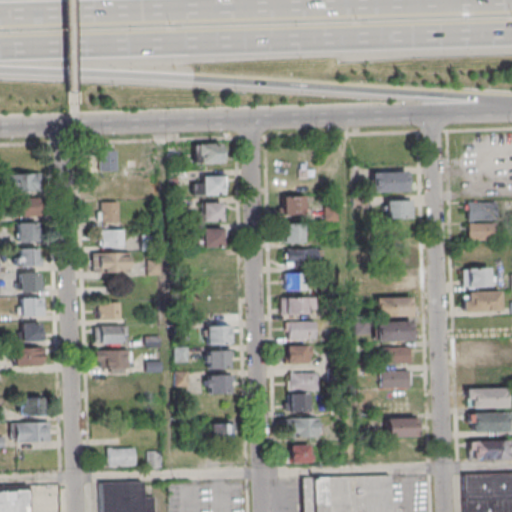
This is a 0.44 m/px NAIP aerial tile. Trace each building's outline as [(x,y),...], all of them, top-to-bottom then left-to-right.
[(218,144),(192,144),(192,163),(218,163),(218,144)] [(97,171),(115,171),(115,149),(97,149),(97,171)] [(34,154),(11,154),(11,169),(34,169),(34,154)] [(370,172),(370,191),(407,191),(407,172),(370,172)] [(37,174),(0,173),(0,190),(37,191),(37,174)] [(119,175),(97,175),(97,193),(119,193),(119,175)] [(225,195),(225,175),(200,175),(200,183),(190,183),(190,195),(225,195)] [(280,214),(304,214),(304,196),(280,196),(280,214)] [(38,216),(38,198),(0,198),(0,216),(38,216)] [(386,200),(386,218),(411,218),(411,200),(386,200)] [(117,202),(98,202),(98,222),(117,222),(117,202)] [(200,221),(222,221),(222,202),(200,202),(200,221)] [(477,215),(475,203),(466,204),(467,216),(477,215)] [(34,222),(15,222),(15,242),(34,242),(34,222)] [(301,242),(301,223),(282,223),(282,242),(301,242)] [(493,223),(466,223),(466,240),(493,240),(493,223)] [(201,247),(222,247),(222,228),(201,228),(201,247)] [(99,247),(122,247),(122,229),(99,229),(99,247)] [(16,248),(16,267),(35,267),(35,248),(16,248)] [(315,265),(315,248),(283,248),(283,265),(315,265)] [(387,248),(387,265),(408,265),(408,248),(387,248)] [(90,272),(128,272),(128,253),(90,253),(90,272)] [(460,267),(460,286),(488,286),(488,267),(460,267)] [(282,289),(305,289),(305,272),(282,272),(282,289)] [(387,272),(387,290),(411,290),(411,272),(387,272)] [(17,291),(38,291),(38,274),(17,274),(17,291)] [(226,277),(198,276),(198,295),(225,295),(226,277)] [(459,310),(497,310),(497,291),(459,291),(459,310)] [(41,315),(41,297),(18,297),(18,315),(41,315)] [(279,313),(312,313),(312,297),(279,297),(279,313)] [(409,297),(373,297),(373,315),(409,315),(409,297)] [(227,301),(200,301),(200,320),(227,320),(227,301)] [(97,319),(120,319),(120,302),(97,302),(97,319)] [(315,321),(287,321),(287,338),(315,338),(315,321)] [(409,340),(409,321),(372,321),(372,340),(409,340)] [(19,340),(41,340),(41,323),(19,323),(19,340)] [(232,325),(205,325),(205,343),(232,343),(232,325)] [(96,326),(96,343),(126,343),(126,326),(96,326)] [(466,359),(499,359),(499,339),(466,339),(466,359)] [(285,363),(310,363),(310,346),(285,346),(285,363)] [(379,346),(379,364),(408,364),(408,346),(379,346)] [(11,348),(11,365),(41,365),(41,348),(11,348)] [(94,350),(93,370),(95,370),(95,392),(129,392),(129,350),(94,350)] [(205,350),(205,368),(230,368),(230,350),(205,350)] [(497,364),(468,364),(468,383),(497,383),(497,364)] [(408,370),(378,370),(378,387),(408,387),(408,370)] [(316,372),(287,372),(287,389),(316,389),(316,372)] [(175,384),(186,384),(186,373),(175,373),(175,384)] [(233,393),(233,375),(203,375),(203,393),(233,393)] [(464,387),(464,407),(505,407),(505,387),(464,387)] [(307,410),(307,393),(287,393),(287,410),(307,410)] [(376,412),(413,412),(413,393),(376,393),(376,412)] [(16,414),(40,414),(40,397),(16,397),(16,414)] [(508,431),(508,412),(467,412),(467,431),(508,431)] [(288,436),(320,436),(320,417),(288,417),(288,436)] [(384,417),(384,436),(414,436),(414,417),(384,417)] [(47,422),(12,422),(12,441),(47,441),(47,422)] [(230,423),(208,423),(208,439),(230,439),(230,423)] [(467,440),(467,459),(508,459),(508,440),(467,440)] [(308,444),(288,444),(288,462),(308,462),(308,444)] [(106,466),(134,466),(133,447),(106,448),(106,466)] [(145,467),(159,467),(159,450),(145,450),(145,467)] [(511,511),(511,474),(462,475),(462,511),(511,511)] [(301,511),(301,478),(390,476),(390,511),(301,511)] [(153,511),(153,496),(140,496),(140,481),(99,481),(99,511),(153,511)] [(0,487),(0,511),(27,511),(27,487),(0,487)]
